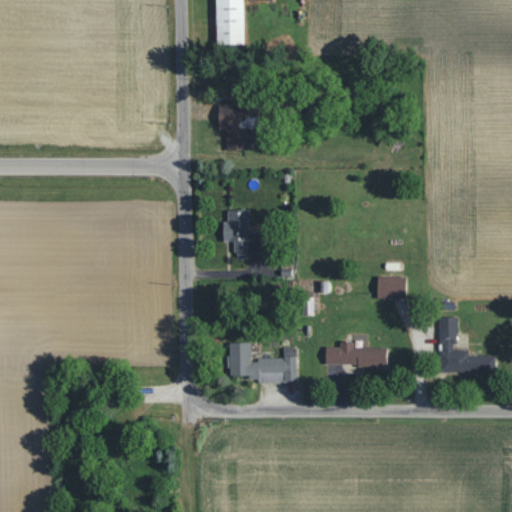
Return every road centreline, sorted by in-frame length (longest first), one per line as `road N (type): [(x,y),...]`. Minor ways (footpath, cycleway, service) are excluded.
road 1 (residential): [(183,408),(175,0)]
road 2 (residential): [(183,408),(511,409)]
road 3 (residential): [(0,164),(179,165)]
